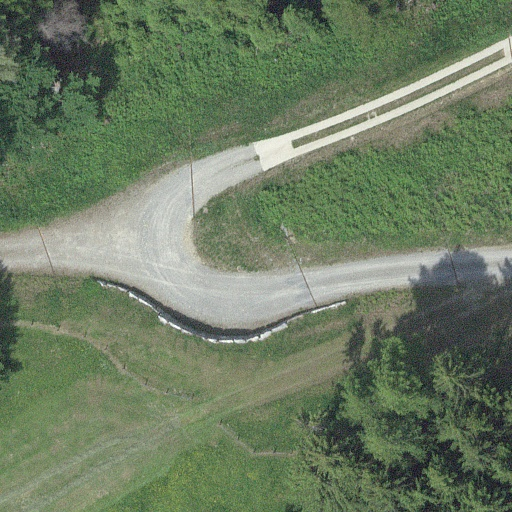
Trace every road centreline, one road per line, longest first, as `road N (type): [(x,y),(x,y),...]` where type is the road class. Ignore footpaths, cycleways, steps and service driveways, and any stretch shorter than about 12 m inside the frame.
road 1 (track): [(0,255),(120,252),(228,299),(511,267)]
road 2 (track): [(511,43),(156,211),(120,252)]
